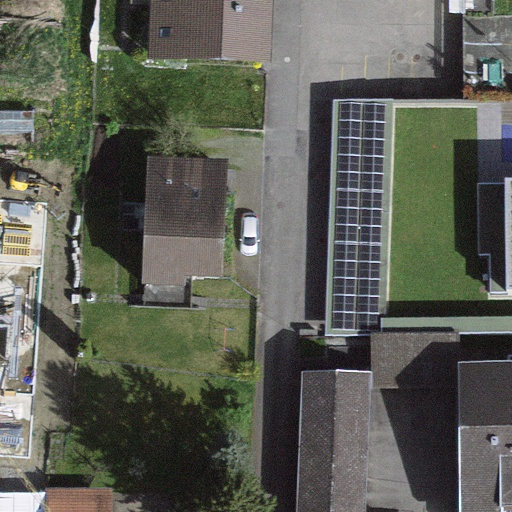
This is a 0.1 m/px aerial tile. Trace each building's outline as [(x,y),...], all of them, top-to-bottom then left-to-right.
[(155,0),(153,57),(262,62),(264,0),(155,0)] [(463,0),(464,101),(511,101),(511,15),(493,15),(492,0),(463,0)] [(337,104),(329,327),(380,329),(388,106),(337,104)] [(148,275),(219,278),(224,169),(151,166),(145,287),(148,275)] [(491,255),(491,294),(511,294),(511,184),(506,184),(506,255),(491,255)] [(42,265),(0,262),(0,393),(33,396),(42,265)] [(368,379),(368,392),(454,391),(453,341),(368,342),(368,379)] [(511,511),(511,374),(460,375),(461,511),(511,511)] [(360,511),(366,376),(306,377),(300,511),(360,511)]
